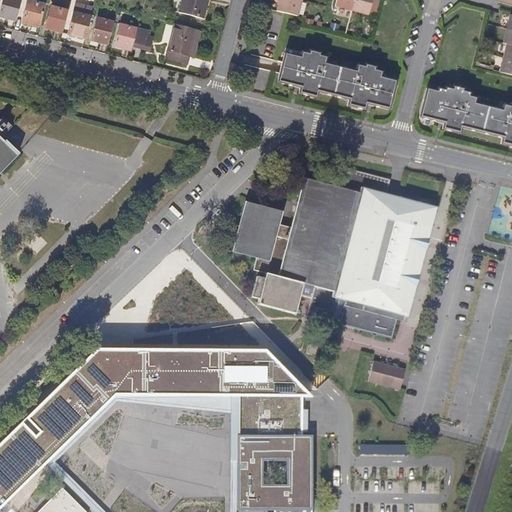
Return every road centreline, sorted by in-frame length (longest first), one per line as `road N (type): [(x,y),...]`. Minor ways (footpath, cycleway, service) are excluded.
road 1 (residential): [(0,398),(281,120)]
road 2 (residential): [(0,47),(216,104)]
road 3 (residential): [(395,146),(433,0)]
road 4 (residential): [(395,146),(511,175)]
